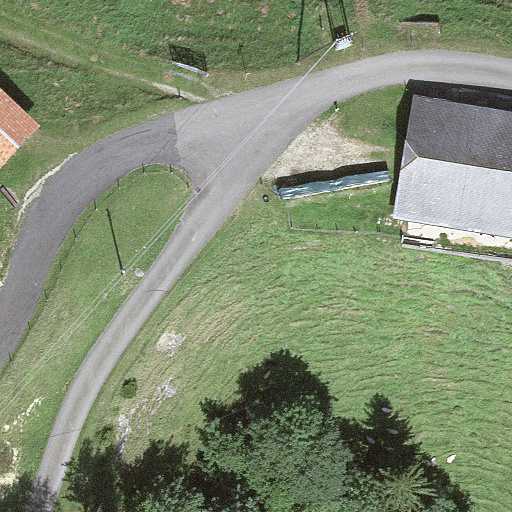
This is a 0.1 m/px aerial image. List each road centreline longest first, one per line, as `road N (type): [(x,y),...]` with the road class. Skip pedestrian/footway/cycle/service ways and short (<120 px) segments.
road 1 (track): [(0,336),(69,195),(126,149),(376,72),(459,65),(511,74)]
road 2 (track): [(37,511),(79,396),(281,102)]
road 3 (track): [(258,107),(0,23)]
